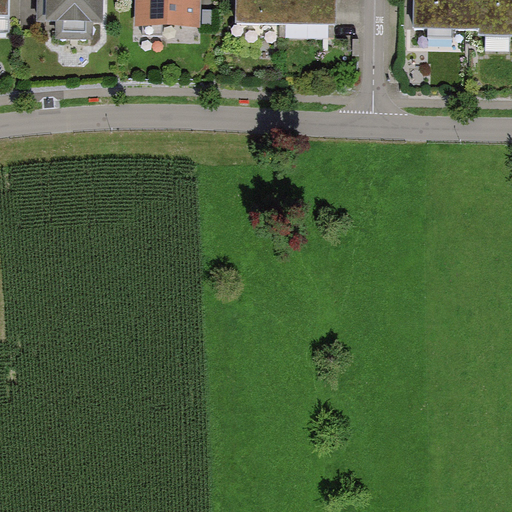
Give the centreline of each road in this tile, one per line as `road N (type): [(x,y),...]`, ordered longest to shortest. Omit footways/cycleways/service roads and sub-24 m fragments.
road 1 (residential): [(372,124),(126,115),(0,126)]
road 2 (residential): [(511,128),(372,124)]
road 3 (residential): [(375,0),(372,124)]
